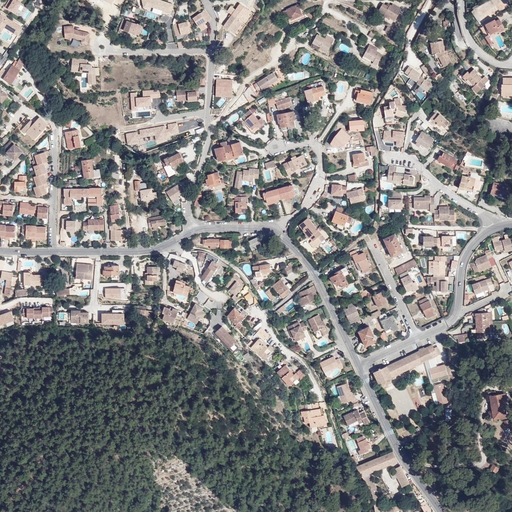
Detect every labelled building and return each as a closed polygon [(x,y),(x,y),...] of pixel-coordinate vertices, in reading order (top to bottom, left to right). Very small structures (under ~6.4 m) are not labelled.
[(13,0),(8,10),(15,15),(24,0),(13,0)] [(158,0),(143,0),(141,9),(170,17),(174,4),(158,0)] [(242,22),(250,11),(240,3),(232,15),(242,22)] [(380,9),(386,12),(384,15),(389,18),(390,17),(395,20),(402,9),(393,4),(392,5),(389,4),(388,6),(387,5),(383,3),(380,9)] [(284,22),(289,21),(287,17),(290,16),(291,19),(305,14),(301,4),(280,13),(284,22)] [(199,27),(211,19),(205,10),(193,18),(199,27)] [(246,25),(254,13),(250,11),(242,22),(246,25)] [(0,14),(0,28),(17,38),(23,27),(0,14)] [(287,17),(289,21),(290,24),(306,17),(305,14),(291,19),(290,16),(287,17)] [(242,22),(232,15),(224,26),(234,33),(242,22)] [(139,35),(143,26),(123,19),(119,31),(121,32),(122,29),(139,35)] [(495,20),(486,25),(491,34),(500,30),(501,31),(505,29),(500,19),(497,21),(495,20)] [(190,32),(188,22),(174,25),(176,36),(190,32)] [(238,36),(246,25),(242,22),(234,33),(238,36)] [(73,25),(64,26),(65,39),(73,39),(81,40),(81,43),(87,45),(88,45),(90,33),(74,29),(73,25)] [(394,31),(388,26),(385,31),(392,35),(394,31)] [(484,26),(480,28),(485,36),(489,34),(484,26)] [(325,38),(318,34),(311,46),(327,54),(332,44),(324,40),(325,38)] [(325,38),(324,40),(332,44),(334,40),(327,36),(325,38)] [(73,39),(71,46),(79,48),(80,41),(73,39)] [(443,40),(431,42),(432,53),(435,53),(442,66),(451,62),(447,53),(448,53),(447,50),(444,51),(443,40)] [(377,51),(369,47),(364,56),(374,61),(373,63),(377,65),(383,54),(377,51)] [(88,85),(96,85),(96,66),(87,66),(87,59),(72,58),(72,73),(88,73),(88,85)] [(16,88),(20,81),(16,78),(23,67),(18,64),(17,65),(14,63),(4,79),(16,88)] [(328,71),(336,73),(338,66),(330,64),(328,71)] [(426,80),(420,76),(421,74),(410,66),(409,67),(424,88),(428,91),(433,85),(431,83),(431,82),(427,79),(426,80)] [(430,73),(426,66),(422,68),(427,75),(430,73)] [(424,88),(409,67),(406,72),(409,74),(408,75),(419,82),(418,84),(424,88)] [(463,76),(466,79),(468,77),(474,85),(472,88),(476,92),(484,85),(483,84),(488,79),(485,76),(482,79),(476,73),(477,72),(474,69),(469,73),(468,71),(463,76)] [(254,85),(258,92),(273,83),(273,82),(277,77),(274,73),(273,73),(269,76),(254,85)] [(442,73),(436,78),(440,84),(446,79),(442,73)] [(468,77),(466,79),(465,80),(472,88),(474,85),(468,77)] [(511,91),(511,77),(503,77),(503,84),(502,84),(502,91),(511,91)] [(216,98),(233,98),(233,79),(216,80),(216,98)] [(308,103),(320,99),(319,96),(321,96),(326,94),(324,86),(317,88),(317,87),(315,87),(314,84),(307,86),(307,88),(305,89),(305,91),(304,91),(308,103)] [(422,98),(426,91),(419,87),(415,95),(422,98)] [(9,96),(0,88),(0,101),(3,103),(9,96)] [(243,92),(250,103),(257,98),(249,88),(243,92)] [(137,92),(130,93),(131,111),(138,110),(138,108),(152,107),(152,98),(160,98),(160,89),(143,91),(143,98),(137,98),(137,92)] [(187,101),(186,89),(176,90),(177,101),(187,101)] [(356,89),(355,92),(358,93),(357,96),(356,101),(370,104),(373,93),(356,89)] [(197,92),(187,93),(188,102),(197,102),(197,92)] [(273,95),(267,98),(268,105),(276,103),(275,102),(273,95)] [(275,102),(276,103),(278,110),(292,105),(289,97),(275,102)] [(390,105),(384,107),(386,117),(393,116),(393,114),(406,117),(406,105),(395,105),(394,101),(389,102),(390,105)] [(256,126),(257,128),(265,122),(261,117),(258,120),(250,110),(242,117),(248,124),(252,129),(256,126)] [(294,120),(295,120),(293,111),(277,114),(279,123),(280,123),(281,130),(295,128),(294,120)] [(429,121),(435,126),(437,123),(441,127),(443,125),(445,128),(450,123),(437,111),(436,113),(431,118),(432,118),(429,121)] [(27,132),(29,129),(37,137),(49,125),(41,117),(35,123),(30,128),(27,125),(22,131),(25,134),(27,132)] [(364,130),(363,119),(349,121),(350,131),(356,130),(356,131),(364,130)] [(139,132),(126,133),(127,145),(139,143),(138,138),(155,136),(155,141),(168,139),(167,135),(179,133),(178,123),(167,124),(168,125),(139,129),(139,132)] [(252,132),(257,128),(256,126),(252,129),(248,124),(246,125),(252,132)] [(35,140),(37,137),(29,129),(27,132),(35,140)] [(69,149),(81,146),(77,129),(65,131),(69,149)] [(383,141),(395,141),(395,146),(404,146),(404,131),(383,131),(383,141)] [(416,140),(418,142),(424,146),(428,148),(434,139),(422,131),(416,140)] [(12,141),(6,148),(9,151),(8,152),(16,160),(24,152),(12,141)] [(227,160),(235,158),(239,157),(239,155),(243,154),(240,142),(227,145),(226,141),(221,143),(222,147),(219,148),(215,149),(218,161),(223,160),(223,161),(227,160)] [(375,153),(374,146),(367,147),(367,151),(370,151),(371,154),(375,153)] [(39,151),(39,152),(40,154),(37,154),(33,156),(36,165),(47,162),(49,161),(48,158),(47,156),(49,155),(47,148),(44,149),(44,150),(39,151)] [(171,164),(172,167),(179,163),(184,161),(180,153),(168,158),(168,157),(164,159),(167,166),(171,164)] [(355,166),(358,165),(361,165),(361,166),(369,165),(368,160),(365,161),(363,153),(353,155),(355,166)] [(440,155),(437,160),(452,168),(457,160),(444,153),(442,156),(440,155)] [(307,164),(303,155),(297,158),(296,156),(291,158),(292,160),(283,165),(288,175),(294,173),(293,171),(307,164)] [(94,170),(92,159),(82,161),(85,178),(94,176),(94,178),(101,177),(100,169),(94,170)] [(47,162),(36,165),(35,166),(38,175),(35,176),(37,186),(35,187),(38,196),(47,193),(46,188),(48,187),(47,183),(46,177),(48,177),(47,172),(48,172),(46,167),(49,166),(47,162)] [(215,173),(214,170),(213,170),(212,169),(208,170),(209,174),(208,174),(208,178),(206,179),(207,185),(209,184),(210,187),(222,184),(221,183),(224,183),(223,179),(220,180),(218,172),(215,173)] [(254,178),(259,178),(259,169),(249,169),(249,171),(244,170),(244,172),(238,172),(235,188),(240,189),(242,178),(243,178),(243,180),(249,180),(249,177),(254,178)] [(395,172),(388,171),(386,180),(392,181),(392,179),(403,180),(402,182),(402,183),(411,185),(413,177),(411,176),(408,176),(408,174),(395,172)] [(464,187),(473,189),(477,190),(479,180),(470,178),(470,176),(467,175),(467,177),(462,175),(459,188),(464,189),(464,187)] [(27,191),(27,176),(20,176),(20,182),(16,182),(15,191),(27,191)] [(152,187),(149,187),(149,186),(147,186),(147,181),(141,181),(141,179),(136,179),(136,189),(142,189),(143,198),(158,196),(157,190),(153,191),(152,187)] [(500,192),(507,194),(509,188),(501,186),(502,184),(494,182),(491,193),(499,195),(500,192)] [(166,192),(173,203),(187,194),(180,183),(166,192)] [(266,199),(267,203),(277,200),(285,198),(294,195),(293,192),(295,191),(293,184),(263,193),(265,199),(266,199)] [(88,189),(88,196),(88,204),(94,204),(103,204),(103,198),(104,198),(104,195),(102,195),(102,188),(91,188),(90,188),(90,189),(88,189)] [(88,196),(88,189),(71,189),(71,196),(76,196),(76,199),(82,199),(82,196),(84,196),(86,196),(88,196)] [(360,201),(357,190),(353,191),(346,193),(347,197),(349,197),(351,203),(360,201)] [(242,208),(247,208),(247,206),(247,202),(248,202),(248,196),(247,196),(247,194),(235,194),(235,197),(236,208),(236,212),(242,212),(242,208)] [(395,198),(395,194),(388,194),(388,207),(401,207),(401,198),(395,198)] [(430,197),(424,197),(413,197),(413,208),(429,208),(429,211),(433,211),(433,210),(433,196),(430,197)] [(9,202),(4,201),(4,209),(3,214),(13,215),(14,205),(8,204),(9,202)] [(43,208),(43,205),(39,204),(39,205),(35,205),(35,206),(29,206),(29,203),(21,202),(20,213),(34,214),(35,212),(38,213),(38,217),(48,217),(49,208),(43,208)] [(112,214),(113,221),(116,221),(115,218),(121,217),(120,213),(121,212),(121,208),(119,208),(119,204),(115,204),(111,205),(112,214)] [(433,210),(433,211),(434,218),(438,218),(438,219),(454,219),(454,209),(448,209),(448,208),(443,208),(443,206),(438,206),(438,210),(433,210)] [(341,213),(336,211),(332,220),(338,222),(337,223),(338,223),(344,226),(348,227),(349,224),(351,221),(352,217),(341,213)] [(148,219),(149,228),(166,224),(165,220),(164,220),(163,215),(148,219)] [(319,232),(317,230),(308,217),(299,225),(304,230),(305,229),(310,236),(309,237),(312,240),(312,241),(313,240),(317,245),(327,237),(325,236),(323,237),(322,235),(325,232),(323,229),(319,232)] [(63,219),(61,229),(71,231),(70,236),(76,237),(78,221),(63,219)] [(93,231),(104,231),(104,219),(87,219),(87,222),(83,222),(83,232),(93,232),(93,231)] [(26,225),(26,235),(32,236),(32,238),(32,243),(36,243),(36,239),(41,240),(41,237),(46,237),(47,226),(36,226),(37,225),(26,225)] [(116,239),(116,240),(124,240),(128,240),(128,230),(121,230),(116,230),(116,225),(110,226),(110,229),(111,229),(116,229),(116,239)] [(16,226),(6,226),(6,238),(6,239),(10,240),(10,238),(10,236),(16,236),(16,226)] [(395,233),(383,239),(392,257),(403,252),(395,233)] [(202,234),(197,235),(198,236),(193,239),(192,241),(196,244),(201,241),(199,237),(202,236),(202,234)] [(442,238),(433,238),(433,236),(423,237),(423,245),(433,245),(433,248),(442,248),(442,246),(452,246),(451,236),(445,236),(445,238),(442,238)] [(248,242),(252,250),(262,246),(258,237),(248,242)] [(511,245),(510,238),(493,243),(495,251),(504,248),(505,251),(511,248),(511,245)] [(355,250),(349,252),(350,255),(352,255),(359,270),(361,269),(363,272),(371,268),(363,252),(357,255),(355,250)] [(200,251),(198,259),(202,261),(200,266),(200,267),(203,267),(208,254),(200,251)] [(492,257),(490,252),(490,251),(485,254),(486,255),(477,259),(475,263),(476,264),(479,270),(479,272),(491,266),(488,259),(492,257)] [(446,256),(435,256),(435,261),(433,261),(433,274),(444,275),(444,261),(446,261),(446,256)] [(172,269),(183,273),(186,264),(175,260),(172,269)] [(221,266),(216,263),(212,261),(201,278),(208,282),(218,267),(220,268),(221,266)] [(395,269),(397,274),(415,266),(412,261),(395,269)] [(93,264),(89,264),(89,266),(87,266),(87,264),(77,263),(77,274),(76,277),(76,278),(92,279),(93,264)] [(270,264),(253,267),(254,272),(256,272),(257,276),(269,275),(268,271),(271,271),(270,264)] [(119,265),(112,265),(112,267),(109,267),(105,267),(105,270),(104,270),(104,275),(112,275),(112,274),(119,274),(119,265)] [(148,281),(146,281),(146,285),(154,284),(154,281),(158,281),(158,266),(148,266),(148,273),(148,281)] [(294,271),(291,266),(285,269),(288,274),(294,271)] [(209,283),(220,268),(218,267),(208,282),(209,283)] [(335,282),(338,289),(352,281),(344,267),(334,273),(335,274),(329,277),(332,283),(335,282)] [(17,286),(18,278),(13,277),(14,273),(3,271),(1,277),(7,279),(4,293),(9,295),(11,287),(11,285),(13,285),(17,286)] [(287,275),(291,281),(298,276),(294,271),(287,275)] [(407,291),(413,289),(414,291),(418,288),(415,281),(413,282),(407,271),(399,275),(407,291)] [(25,285),(43,285),(42,275),(31,275),(31,272),(25,272),(25,285)] [(232,278),(227,287),(230,290),(236,294),(239,291),(240,289),(243,286),(237,282),(240,278),(234,274),(232,278)] [(445,277),(433,277),(430,277),(430,280),(436,281),(436,286),(437,290),(436,291),(441,291),(446,291),(447,291),(447,283),(444,282),(444,281),(445,277)] [(490,278),(471,284),(475,293),(486,289),(488,289),(487,285),(492,284),(490,278)] [(182,284),(183,282),(177,280),(174,292),(188,296),(190,286),(186,285),(182,284)] [(265,285),(264,282),(255,287),(257,290),(260,288),(259,287),(261,285),(262,287),(265,285)] [(281,284),(278,282),(273,286),(278,292),(280,295),(279,296),(281,298),(282,297),(283,297),(291,291),(283,282),(281,284)] [(316,291),(312,282),(308,284),(310,287),(305,290),(304,288),(297,292),(298,293),(300,292),(302,297),(299,300),(302,306),(315,299),(314,297),(315,296),(314,294),(313,292),(315,291),(316,291)] [(52,294),(55,294),(57,294),(57,297),(61,297),(65,297),(65,294),(70,294),(70,288),(67,288),(66,284),(51,285),(52,294)] [(105,299),(124,299),(124,288),(105,288),(105,299)] [(269,289),(266,292),(273,300),(276,297),(269,289)] [(370,294),(367,289),(363,291),(359,292),(362,298),(370,294)] [(381,291),(372,295),(378,307),(387,303),(381,291)] [(204,303),(208,298),(199,292),(195,297),(204,303)] [(426,297),(418,301),(420,304),(419,304),(421,307),(427,318),(436,314),(429,300),(427,300),(426,297)] [(211,310),(214,305),(208,300),(204,304),(211,310)] [(198,309),(200,305),(196,303),(187,319),(196,324),(200,318),(202,319),(203,317),(205,313),(202,311),(198,309)] [(353,303),(347,305),(348,308),(344,310),(350,323),(360,319),(353,303)] [(235,326),(239,329),(243,325),(239,322),(244,316),(246,317),(249,313),(238,304),(228,316),(237,324),(235,326)] [(286,308),(283,305),(278,310),(280,313),(286,308)] [(171,308),(170,308),(165,306),(163,313),(165,314),(163,319),(174,323),(179,310),(175,308),(174,311),(171,310),(171,308)] [(53,318),(53,308),(23,308),(23,319),(53,318)] [(138,308),(137,310),(137,314),(152,316),(153,311),(145,310),(138,308)] [(72,310),(72,324),(77,324),(77,323),(89,323),(90,312),(81,312),(78,312),(78,310),(72,310)] [(0,328),(15,323),(11,311),(0,314),(0,328)] [(112,311),(112,314),(102,314),(102,325),(124,325),(124,311),(112,311)] [(378,311),(370,314),(372,319),(379,316),(380,315),(378,311)] [(489,322),(492,322),(492,312),(476,313),(477,332),(489,331),(489,322)] [(324,326),(322,321),(319,314),(309,319),(315,332),(321,329),(324,335),(328,333),(324,326)] [(372,319),(370,314),(362,318),(365,323),(372,319)] [(393,315),(381,320),(386,330),(392,327),(393,331),(399,328),(393,315)] [(365,323),(364,323),(366,327),(358,331),(365,346),(376,341),(372,333),(377,331),(372,319),(365,323)] [(304,331),(308,329),(304,322),(300,324),(299,321),(288,326),(290,330),(290,331),(291,330),(295,337),(296,337),(298,340),(306,337),(304,331)] [(237,342),(232,336),(231,335),(222,326),(215,332),(230,348),(237,342)] [(257,333),(265,340),(269,335),(261,328),(257,333)] [(383,341),(388,339),(385,332),(380,334),(383,341)] [(467,334),(457,335),(458,342),(468,341),(467,334)] [(268,347),(264,344),(263,345),(262,343),(260,345),(256,342),(255,343),(251,347),(265,359),(272,351),(268,347)] [(433,344),(428,346),(433,357),(441,353),(437,346),(434,347),(433,344)] [(433,357),(428,346),(417,351),(422,362),(433,357)] [(422,362),(417,351),(373,372),(378,383),(422,362)] [(340,369),(344,367),(340,358),(336,360),(334,356),(320,363),(325,372),(338,366),(340,369)] [(284,359),(279,364),(282,368),(283,367),(287,371),(288,369),(290,371),(291,370),(286,365),(288,363),(284,359)] [(283,367),(282,368),(278,372),(289,385),(297,378),(294,374),(291,370),(290,371),(288,369),(287,371),(283,367)] [(440,367),(436,368),(430,369),(434,382),(444,380),(440,367)] [(301,368),(294,374),(297,378),(299,377),(301,379),(306,375),(301,368)] [(442,381),(434,383),(440,405),(448,402),(442,381)] [(355,395),(354,395),(352,395),(350,388),(348,382),(347,383),(343,384),(338,386),(343,403),(356,399),(355,395)] [(488,400),(490,400),(490,395),(495,394),(495,390),(487,391),(488,400)] [(490,395),(490,400),(493,419),(505,417),(503,402),(504,402),(504,400),(506,400),(505,393),(495,394),(490,395)] [(319,416),(318,409),(313,410),(302,411),(302,416),(304,416),(305,423),(310,422),(311,427),(323,425),(322,415),(319,416)] [(362,418),(364,422),(365,424),(370,421),(365,412),(361,414),(360,412),(358,409),(344,416),(348,425),(358,420),(362,418)] [(368,443),(366,438),(365,439),(363,436),(357,438),(361,449),(359,451),(360,454),(369,450),(368,449),(371,448),(369,443),(368,443)] [(370,437),(366,438),(368,443),(369,443),(371,448),(374,446),(372,441),(371,441),(370,437)] [(380,468),(398,461),(393,451),(376,458),(380,468)] [(369,473),(380,468),(376,458),(357,466),(362,476),(369,473)] [(490,464),(486,469),(492,472),(495,467),(490,464)] [(410,483),(403,470),(401,466),(393,469),(395,473),(398,477),(398,478),(403,486),(408,484),(410,483)] [(398,477),(395,473),(394,474),(392,471),(389,472),(394,480),(398,478),(398,477)] [(377,488),(369,473),(362,476),(370,489),(377,488)] [(380,504),(377,488),(370,489),(373,494),(375,505),(380,504)] [(416,496),(413,489),(411,490),(409,492),(414,502),(418,500),(418,499),(416,496)] [(420,504),(424,511),(432,511),(431,511),(430,511),(427,507),(428,506),(425,501),(420,504)]
